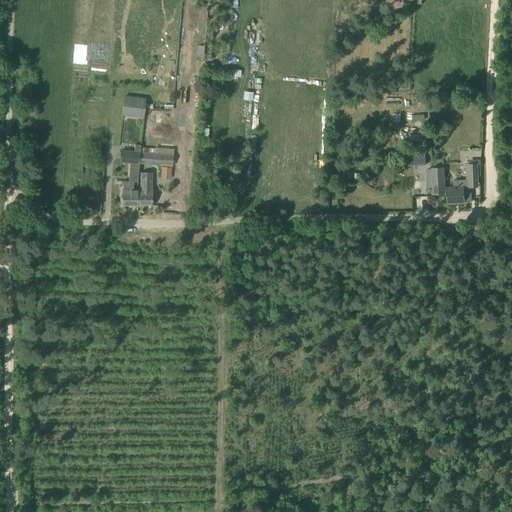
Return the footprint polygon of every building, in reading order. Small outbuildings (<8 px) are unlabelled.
[(252,100),(253,92),(245,91),(244,99),(252,100)] [(146,99),(124,96),(122,116),(143,119),(146,99)] [(139,164),(140,152),(141,147),(141,146),(135,145),(134,152),(121,151),(120,162),(130,163),(129,181),(123,181),(123,206),(137,206),(137,191),(133,191),(133,182),(138,182),(139,164)] [(140,152),(139,164),(143,164),(152,165),(159,165),(172,166),(173,155),(140,152)] [(426,164),(426,155),(406,156),(406,165),(426,164)] [(470,177),(478,176),(477,164),(469,165),(470,177)] [(471,186),(470,186),(470,187),(447,188),(447,190),(445,190),(444,168),(432,169),(433,194),(447,194),(447,203),(471,202),(471,187),(471,186)] [(152,188),(152,175),(151,172),(140,172),(140,189),(137,189),(137,191),(137,206),(152,206),(152,188)]
